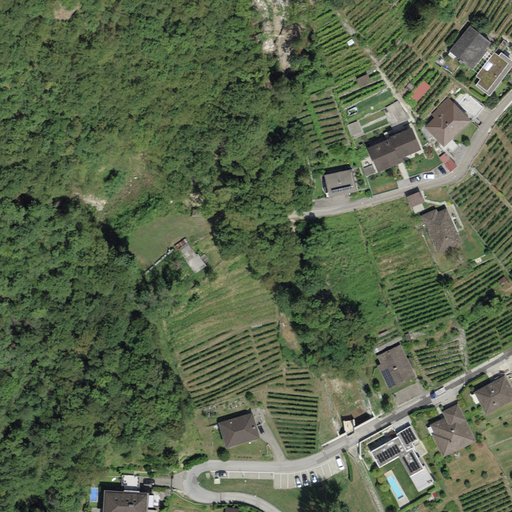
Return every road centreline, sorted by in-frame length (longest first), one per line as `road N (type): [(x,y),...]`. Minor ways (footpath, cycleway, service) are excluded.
road 1 (residential): [(511,354),(308,463),(201,467),(191,476),(193,491),(248,499),(273,511)]
road 2 (residential): [(511,95),(455,176),(303,215)]
road 3 (track): [(303,215),(170,224)]
